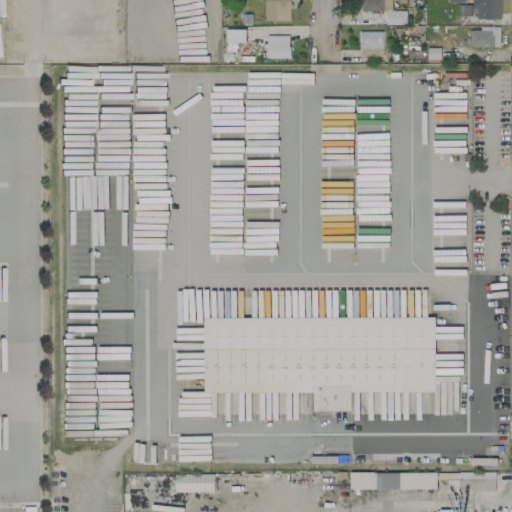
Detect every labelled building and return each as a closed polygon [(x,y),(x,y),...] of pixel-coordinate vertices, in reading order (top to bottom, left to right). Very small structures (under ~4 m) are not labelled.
[(289,0),(264,0),(265,20),(290,20),(289,0)] [(406,24),(406,10),(391,10),(390,0),(359,0),(360,11),(385,10),(385,24),(406,24)] [(474,18),(499,19),(499,0),(471,0),(472,4),(459,4),(459,15),(475,16),(474,18)] [(470,46),(499,47),(499,26),(479,26),(479,30),(470,30),(470,46)] [(226,42),(245,43),(246,29),(226,28),(226,42)] [(382,31),(360,31),(360,56),(383,56),(382,31)] [(267,58),(289,57),(289,35),(266,35),(267,58)] [(439,48),(427,48),(428,63),(440,62),(439,48)] [(313,392),(313,411),(351,411),(351,391),(435,391),(435,317),(203,318),(204,392),(313,392)] [(494,472),(349,472),(349,488),(436,488),(436,479),(447,479),(447,491),(453,491),(453,497),(449,497),(449,500),(466,500),(466,491),(494,491),(494,472)] [(174,474),(174,492),(212,491),(212,473),(174,474)]
